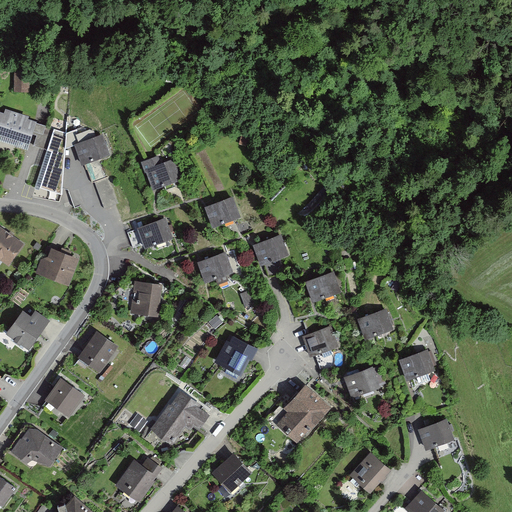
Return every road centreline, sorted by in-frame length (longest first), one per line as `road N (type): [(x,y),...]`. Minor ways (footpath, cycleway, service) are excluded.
road 1 (residential): [(0,425),(88,302),(100,271),(82,231),(40,211),(0,205)]
road 2 (residential): [(150,511),(285,364)]
